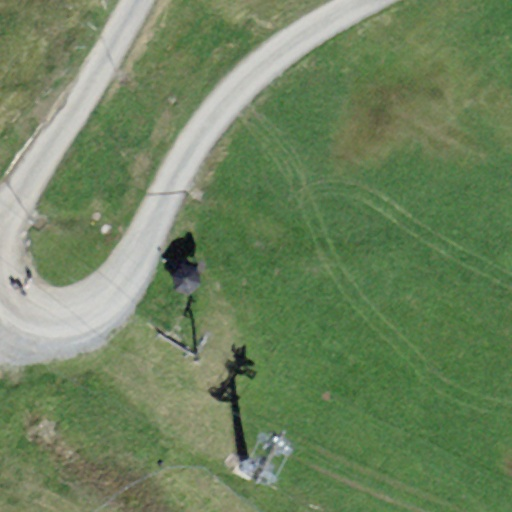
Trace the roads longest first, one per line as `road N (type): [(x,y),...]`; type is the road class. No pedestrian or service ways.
road 1 (track): [(378,0),(265,56),(184,159),(136,275),(72,334),(7,330),(0,318)]
road 2 (track): [(0,219),(144,0)]
